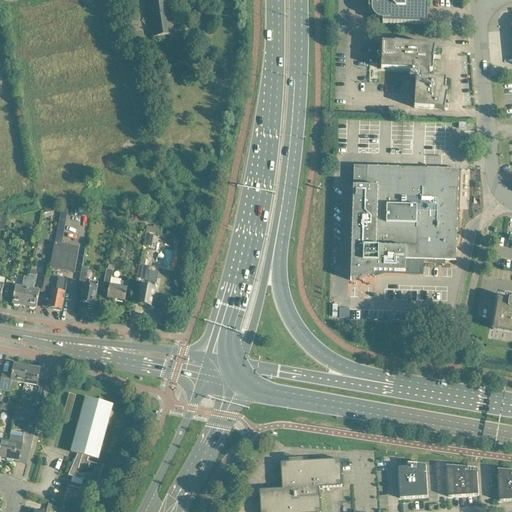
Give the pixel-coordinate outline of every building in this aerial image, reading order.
[(168,0),(148,0),(153,38),(173,36),(168,0)] [(368,0),(369,9),(372,9),(372,10),(372,12),(373,13),(373,14),(374,15),(375,16),(375,17),(376,18),(377,18),(378,19),(379,20),(380,20),(381,20),(382,20),(383,20),(383,24),(427,25),(427,0),(368,0)] [(410,79),(416,79),(427,79),(427,72),(433,72),(434,55),(436,47),(427,46),(427,45),(383,44),(382,70),(411,71),(410,79)] [(449,91),(448,91),(445,90),(446,80),(427,79),(416,79),(415,109),(445,110),(445,101),(447,101),(448,101),(448,102),(448,103),(450,103),(451,95),(450,95),(451,94),(451,93),(450,92),(450,91),(449,91)] [(350,272),(350,282),(378,273),(405,273),(406,260),(409,260),(409,273),(418,274),(419,263),(415,263),(415,260),(456,262),(458,170),(438,169),(439,166),(428,166),(428,169),(368,167),(354,167),(353,187),(350,272)] [(0,217),(0,230),(0,231),(5,232),(6,227),(11,228),(12,220),(15,220),(11,242),(17,243),(22,215),(7,216),(0,217)] [(55,243),(50,268),(81,274),(82,267),(85,249),(55,243)] [(136,281),(142,283),(140,293),(141,293),(139,305),(145,306),(146,307),(148,308),(150,307),(151,307),(156,284),(148,283),(149,276),(148,276),(149,267),(139,265),(136,281)] [(81,274),(79,282),(85,283),(86,281),(88,268),(82,267),(81,274)] [(102,289),(103,289),(103,292),(109,293),(108,299),(116,300),(116,302),(122,303),(123,302),(125,302),(128,289),(127,289),(128,283),(121,281),(121,280),(111,278),(113,271),(106,269),(102,289)] [(30,278),(24,307),(29,308),(30,309),(34,310),(35,309),(36,309),(39,292),(40,290),(34,289),(37,276),(37,275),(36,272),(31,271),(30,275),(29,278),(30,278)] [(16,286),(13,305),(14,305),(15,306),(18,307),(19,306),(24,307),(30,278),(29,278),(24,277),(22,287),(16,286)] [(42,277),(40,290),(45,291),(46,289),(48,278),(42,277)] [(51,290),(46,289),(45,291),(45,293),(43,308),(49,309),(49,310),(62,312),(67,281),(58,279),(55,291),(51,290)] [(84,293),(82,304),(87,305),(89,307),(91,307),(93,306),(94,306),(98,283),(89,282),(88,287),(84,286),(83,293),(84,293)] [(511,299),(511,300),(509,300),(509,302),(498,300),(493,330),(511,333),(511,299)] [(24,384),(28,367),(15,364),(13,375),(3,373),(2,373),(1,378),(0,383),(0,390),(10,392),(11,389),(16,389),(17,383),(24,384)] [(40,369),(28,367),(24,384),(37,387),(37,386),(39,386),(37,396),(38,397),(44,398),(46,384),(38,382),(40,369)] [(69,394),(62,421),(69,423),(76,396),(69,394)] [(78,454),(68,476),(90,482),(90,481),(92,481),(92,482),(98,484),(103,466),(87,462),(88,457),(98,460),(113,406),(101,402),(101,404),(98,404),(99,402),(86,398),(71,453),(78,454)] [(24,433),(11,431),(10,436),(9,442),(6,459),(15,461),(19,461),(22,447),(28,448),(31,449),(35,435),(30,434),(24,433)] [(0,457),(6,459),(9,442),(2,441),(4,434),(0,433),(0,457)] [(320,511),(319,489),(340,487),(341,486),(341,485),(340,461),(339,460),(303,462),(303,459),(289,460),(289,463),(282,463),(280,465),(282,490),(261,491),(259,492),(260,511),(320,511)] [(426,466),(426,465),(407,464),(407,465),(408,468),(398,468),(400,499),(427,498),(425,466),(426,466)] [(463,497),(461,468),(446,467),(448,498),(463,497)] [(478,496),(477,472),(476,470),(477,470),(477,469),(461,468),(463,497),(478,496)] [(511,471),(507,471),(497,470),(497,471),(498,471),(498,475),(500,502),(511,501),(511,471)]
